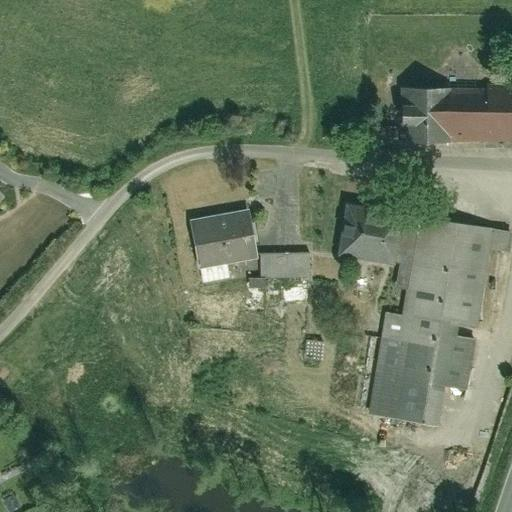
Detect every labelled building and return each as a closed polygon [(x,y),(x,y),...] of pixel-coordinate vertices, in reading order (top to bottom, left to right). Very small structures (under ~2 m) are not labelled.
[(448,89),(403,90),(404,139),(511,137),(511,92),(448,93),(448,89)] [(343,203),(343,260),(400,261),(401,203),(343,203)] [(200,215),(205,266),(261,261),(256,210),(200,215)] [(497,226),(422,215),(407,315),(383,312),(368,417),(448,428),(453,388),(473,391),(497,226)] [(262,243),(263,278),(311,277),(310,241),(262,243)]
